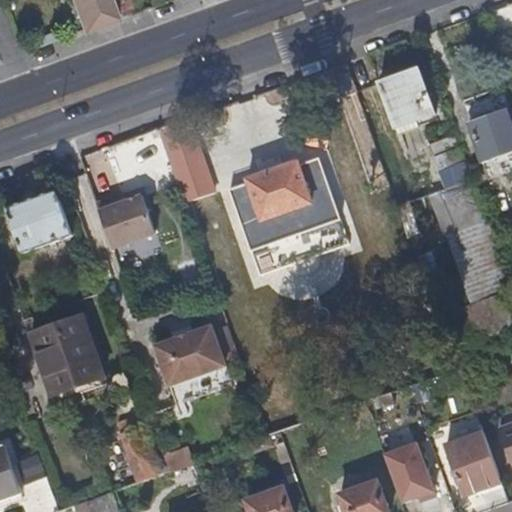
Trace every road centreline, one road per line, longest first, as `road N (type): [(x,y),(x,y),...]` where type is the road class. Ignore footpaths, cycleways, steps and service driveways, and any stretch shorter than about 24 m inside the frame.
road 1 (primary): [(0,147),(417,0)]
road 2 (primary): [(285,0),(0,101)]
